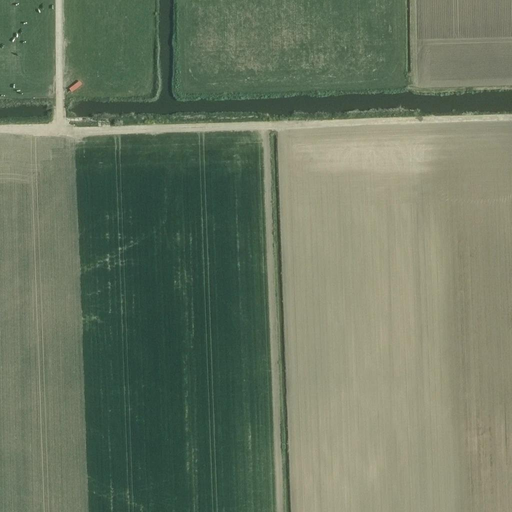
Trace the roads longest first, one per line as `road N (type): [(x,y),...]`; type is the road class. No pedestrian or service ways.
road 1 (track): [(0,129),(511,118)]
road 2 (track): [(58,0),(61,131)]
